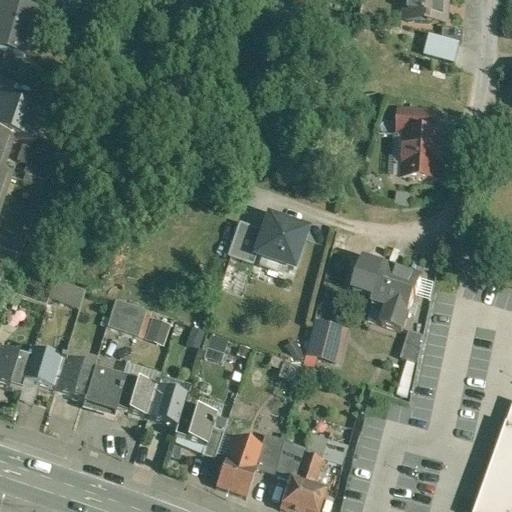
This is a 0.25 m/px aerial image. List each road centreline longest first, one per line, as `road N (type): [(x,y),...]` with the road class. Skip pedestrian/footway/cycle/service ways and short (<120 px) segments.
road 1 (residential): [(486,0),(476,120),(450,236),(460,263),(511,280)]
road 2 (secondary): [(0,467),(131,511)]
